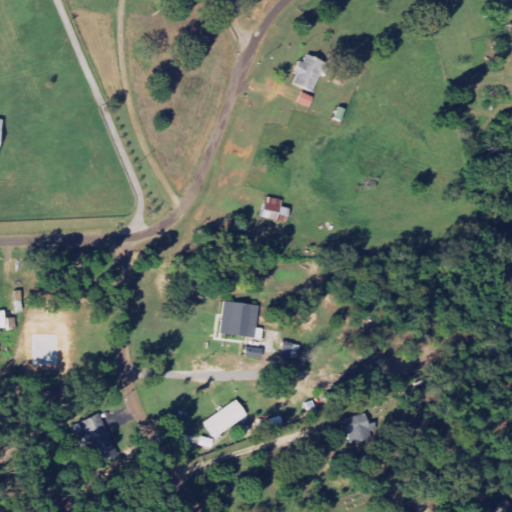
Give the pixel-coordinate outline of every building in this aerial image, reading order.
[(294,83),(315,92),(328,63),(307,53),(294,83)] [(299,102),(311,107),(315,97),(303,92),(299,102)] [(292,209),(283,207),(285,200),(269,197),(264,217),(288,223),(292,209)] [(261,306),(226,301),(221,333),(256,339),(261,306)] [(300,359),(302,345),(286,342),(283,356),(300,359)] [(206,424),(217,440),(250,415),(239,400),(206,424)] [(376,437),(368,413),(344,421),(352,445),(376,437)] [(101,452),(104,462),(127,455),(120,433),(109,437),(103,416),(79,423),(88,456),(101,452)]
